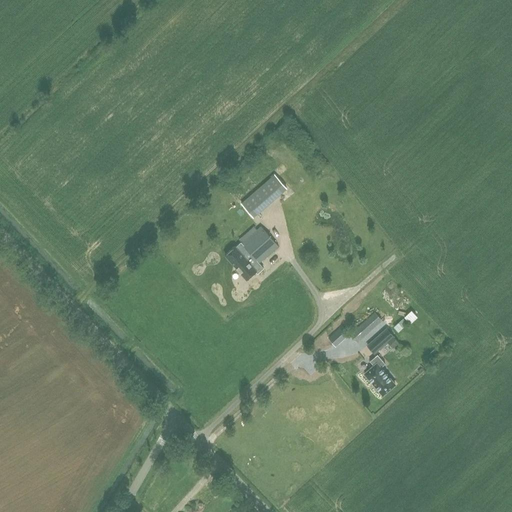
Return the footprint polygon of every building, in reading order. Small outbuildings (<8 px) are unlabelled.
[(241,203),(253,217),(286,188),(275,174),(241,203)] [(278,245),(261,226),(242,242),(241,242),(235,247),(234,246),(225,254),(246,279),(255,271),(257,273),(264,268),(259,262),(278,245)] [(381,320),(374,312),(350,333),(357,341),(381,320)] [(374,352),(393,336),(386,328),(368,345),(374,352)] [(380,367),(385,363),(377,354),(370,360),(373,365),(365,372),(364,373),(365,373),(372,381),(371,382),(375,386),(382,394),(383,394),(394,384),(395,384),(394,383),(380,367)]
